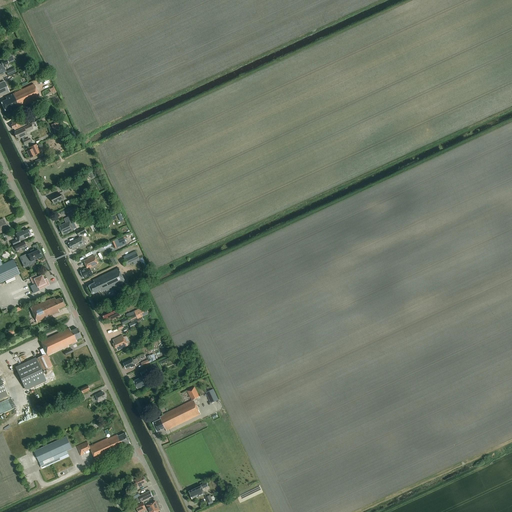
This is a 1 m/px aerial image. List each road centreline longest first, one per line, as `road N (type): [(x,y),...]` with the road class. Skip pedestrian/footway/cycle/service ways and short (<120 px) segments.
road 1 (residential): [(189,511),(0,105)]
road 2 (tertiary): [(166,511),(0,153)]
road 3 (track): [(154,272),(511,106)]
road 4 (track): [(356,511),(511,440)]
